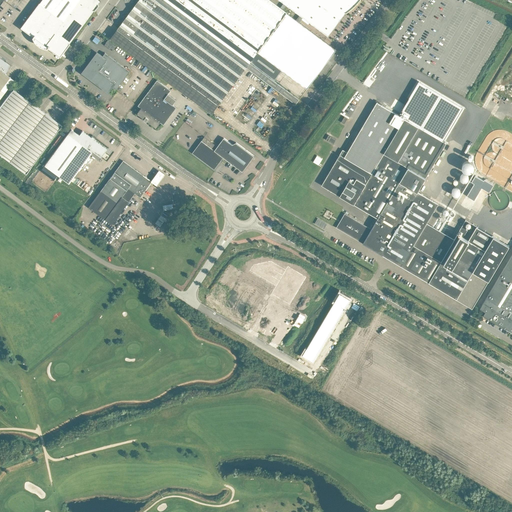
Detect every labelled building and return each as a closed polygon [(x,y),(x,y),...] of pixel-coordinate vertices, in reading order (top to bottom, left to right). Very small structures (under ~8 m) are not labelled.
[(55,33),(67,16),(79,0),(41,0),(21,28),(33,37),(33,38),(33,37),(47,47),(46,48),(47,48),(47,47),(60,56),(69,44),(55,33)] [(94,10),(95,9),(98,5),(100,1),(98,0),(79,0),(67,16),(81,27),(94,10)] [(165,0),(139,0),(118,28),(111,38),(212,113),(246,67),(296,104),(299,99),(250,63),(165,0)] [(287,13),(269,0),(165,0),(250,63),(250,62),(287,13)] [(279,0),(328,36),(346,12),(346,13),(348,12),(350,10),(353,7),(355,6),(356,5),(358,3),(358,2),(355,0),(354,0),(279,0)] [(282,70),(307,89),(336,49),(287,12),(287,13),(250,62),(275,80),(282,70)] [(81,27),(67,16),(55,33),(69,44),(81,27)] [(115,90),(129,71),(105,53),(102,57),(97,53),(86,68),(87,69),(85,71),(85,73),(88,75),(87,76),(107,91),(111,87),(115,90)] [(0,98),(14,80),(5,73),(5,72),(6,72),(11,65),(0,57),(0,98)] [(173,105),(176,100),(168,94),(171,90),(157,80),(138,106),(141,108),(137,114),(143,118),(144,119),(144,120),(146,122),(147,121),(148,121),(148,122),(156,128),(160,122),(164,125),(176,108),(173,105)] [(343,149),(322,185),(354,204),(378,218),(374,225),(372,224),(370,228),(345,213),(336,227),(380,253),(383,255),(457,298),(472,308),(509,246),(509,245),(493,236),(466,220),(441,261),(414,245),(438,203),(417,191),(446,143),(443,141),(463,108),(419,81),(409,98),(426,109),(417,125),(399,115),(377,102),(347,152),(343,149)] [(0,140),(29,101),(13,89),(0,106),(0,140)] [(0,154),(10,162),(46,113),(29,101),(0,140),(0,154)] [(26,174),(59,129),(62,125),(46,113),(10,162),(26,174)] [(65,137),(44,165),(68,183),(70,180),(90,154),(98,160),(101,157),(104,153),(107,148),(94,139),(95,138),(92,136),(91,137),(82,131),(83,130),(82,130),(79,135),(76,139),(68,133),(71,129),(65,137)] [(333,144),(336,139),(329,135),(326,140),(333,144)] [(254,156),(236,143),(232,144),(224,138),(217,146),(204,137),(192,153),(214,169),(223,157),(242,172),(254,157),(255,158),(256,157),(254,156)] [(473,164),(472,162),(471,160),(470,159),(468,159),(466,159),(465,159),(464,160),(464,161),(463,162),(463,164),(463,165),(464,167),(465,168),(467,169),(468,169),(469,168),(471,167),(472,166),(473,165),(473,164)] [(140,197),(148,185),(151,181),(123,160),(110,178),(109,178),(88,207),(111,224),(134,193),(140,197)] [(164,174),(159,169),(155,174),(150,181),(156,185),(161,178),(164,174)] [(475,183),(467,196),(474,200),(482,188),(489,192),(493,185),(484,179),(484,180),(475,175),(472,182),(475,183)] [(459,179),(455,186),(461,190),(465,183),(459,179)] [(511,254),(480,308),(485,311),(483,315),(506,329),(507,328),(511,330),(511,254)] [(253,264),(250,270),(252,272),(253,273),(253,272),(267,280),(266,281),(267,281),(276,286),(271,294),(290,305),(306,277),(288,266),(286,270),(270,260),(269,261),(254,264),(253,264)] [(340,292),(335,300),(345,306),(350,298),(340,292)] [(335,300),(332,305),(342,312),(345,306),(335,300)] [(332,305),(329,311),(339,317),(342,312),(332,305)] [(329,311),(326,316),(336,322),(339,317),(329,311)] [(326,316),(323,321),(333,327),(336,322),(326,316)] [(384,319),(379,327),(390,333),(394,325),(384,319)] [(323,321),(320,326),(330,332),(333,327),(323,321)] [(320,326),(317,331),(327,337),(330,332),(320,326)] [(379,327),(376,332),(387,338),(390,333),(379,327)] [(317,331),(314,336),(324,343),(327,337),(317,331)] [(376,332),(373,337),(383,343),(387,338),(376,332)] [(314,336),(311,342),(321,348),(324,343),(314,336)] [(373,337),(370,342),(380,349),(383,343),(373,337)] [(311,342),(307,347),(318,353),(321,348),(311,342)] [(370,342),(367,348),(377,354),(380,349),(370,342)] [(307,347),(303,355),(313,361),(318,353),(307,347)] [(367,348),(363,353),(374,359),(377,354),(367,348)] [(363,353),(360,358),(371,365),(374,359),(363,353)] [(360,358),(357,364),(367,370),(371,365),(360,358)] [(357,364),(354,369),(364,375),(367,370),(357,364)] [(354,369),(349,377),(360,383),(364,375),(354,369)]
